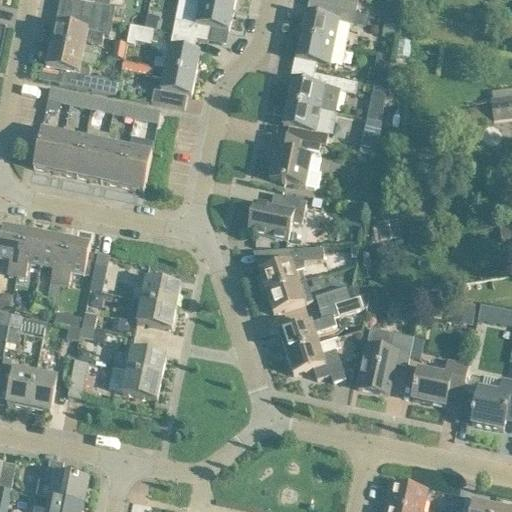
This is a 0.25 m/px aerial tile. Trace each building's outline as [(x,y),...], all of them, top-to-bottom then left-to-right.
[(111,0),(62,0),(83,4),(80,18),(112,25),(115,11),(109,10),(111,0)] [(185,0),(185,3),(200,6),(233,13),(235,0),(185,0)] [(329,0),(330,0),(328,11),(356,17),(358,5),(356,5),(357,0),(329,0)] [(172,37),(196,42),(208,44),(211,31),(229,35),(233,13),(200,6),(198,18),(192,16),(192,14),(183,13),(181,24),(175,23),(172,37)] [(142,9),(140,26),(162,29),(164,12),(142,9)] [(302,39),(346,49),(350,28),(353,28),(356,17),(328,11),(326,21),(306,17),(302,39)] [(56,27),(51,49),(83,55),(85,44),(91,45),(91,47),(101,49),(103,37),(109,38),(112,25),(80,18),(77,31),(56,27)] [(153,32),(131,27),(127,47),(135,48),(136,44),(150,46),(153,32)] [(154,69),(196,78),(200,57),(194,55),(196,42),(172,37),(167,63),(155,61),(154,69)] [(297,63),(316,67),(330,69),(331,65),(342,68),(346,49),(302,39),(297,63)] [(99,58),(83,55),(51,49),(47,70),(63,74),(60,87),(80,91),(117,98),(119,84),(89,79),(91,68),(97,69),(99,58)] [(151,106),(184,113),(187,100),(191,100),(196,78),(154,69),(153,69),(124,63),(122,71),(151,78),(151,80),(163,82),(161,94),(154,93),(151,106)] [(370,69),(367,86),(384,89),(388,72),(370,69)] [(293,84),(288,106),(332,115),(335,116),(339,94),(355,97),(357,86),(327,80),(314,77),(312,88),(293,84)] [(48,103),(59,106),(61,95),(50,93),(48,103)] [(72,97),(61,95),(59,106),(70,108),(72,97)] [(70,108),(81,110),(83,100),(72,97),(70,108)] [(511,121),(511,99),(491,102),(493,124),(511,121)] [(94,102),(83,100),(81,110),(92,112),(94,102)] [(92,112),(103,115),(105,104),(94,102),(92,112)] [(116,107),(105,104),(103,115),(114,117),(116,107)] [(326,149),(328,137),(333,138),(337,116),(335,116),(332,115),(288,106),(283,129),(289,130),(287,141),(320,148),(326,149)] [(114,117),(125,119),(127,109),(116,107),(114,117)] [(138,111),(127,109),(125,119),(136,122),(138,111)] [(136,122),(147,124),(150,113),(138,111),(136,122)] [(160,116),(150,113),(147,124),(158,126),(160,116)] [(367,142),(364,157),(374,159),(380,125),(368,123),(364,142),(367,142)] [(42,133),(38,152),(34,172),(78,181),(86,143),(42,133)] [(320,163),(318,154),(320,148),(287,141),(273,138),(268,164),(274,166),(270,183),(282,186),(282,187),(286,188),(286,186),(305,190),(305,188),(306,189),(314,190),(318,187),(320,179),(318,175),(320,163)] [(130,152),(86,143),(78,181),(122,190),(130,152)] [(122,190),(144,195),(152,157),(130,152),(122,190)] [(287,245),(291,227),(291,225),(301,227),(306,204),(283,199),(280,211),(255,206),(248,237),(287,245)] [(360,230),(364,212),(349,209),(345,227),(360,230)] [(379,229),(374,230),(376,244),(401,240),(399,222),(378,224),(379,229)] [(511,241),(511,227),(499,230),(501,244),(511,241)] [(3,231),(0,246),(0,261),(11,264),(8,277),(16,279),(25,235),(3,231)] [(47,240),(25,235),(16,279),(26,281),(28,267),(41,270),(47,240)] [(47,240),(41,270),(54,272),(48,297),(57,299),(59,287),(60,287),(69,244),(47,240)] [(91,249),(69,244),(60,287),(68,289),(71,276),(84,279),(91,249)] [(260,275),(266,296),(298,286),(298,285),(294,274),(305,271),(305,265),(324,263),(323,251),(269,254),(270,272),(260,275)] [(104,283),(107,272),(109,260),(97,258),(90,293),(110,297),(113,285),(104,283)] [(181,290),(146,282),(141,304),(176,312),(181,290)] [(298,285),(298,286),(266,296),(273,318),(313,305),(306,283),(298,285)] [(346,290),(345,291),(314,301),(319,314),(334,309),(361,300),(361,298),(358,289),(347,292),(346,290)] [(361,300),(334,309),(338,321),(367,311),(370,295),(361,298),(361,300)] [(475,308),(442,303),(440,317),(472,323),(475,308)] [(172,333),(176,312),(141,304),(137,326),(172,333)] [(511,314),(481,308),(478,322),(511,328),(511,314)] [(0,328),(9,331),(12,319),(0,316),(0,328)] [(71,330),(71,331),(82,333),(83,329),(84,322),(56,316),(54,327),(71,330)] [(83,329),(94,331),(97,319),(85,317),(84,322),(83,329)] [(17,349),(21,330),(44,335),(46,326),(12,319),(9,331),(6,347),(17,349)] [(280,336),(286,357),(317,347),(313,337),(335,330),(331,320),(280,336)] [(83,329),(82,333),(80,340),(92,343),(94,331),(83,329)] [(82,333),(71,331),(68,343),(79,345),(80,340),(82,333)] [(362,372),(358,392),(388,398),(394,368),(407,370),(409,360),(413,340),(393,336),(370,332),(367,348),(362,372)] [(413,340),(409,360),(420,363),(424,343),(413,340)] [(317,347),(286,357),(293,379),(313,372),(317,383),(331,379),(333,386),(346,382),(336,354),(320,359),(317,347)] [(131,353),(127,375),(161,382),(166,360),(131,353)] [(75,364),(71,387),(68,400),(80,402),(86,366),(75,364)] [(445,379),(418,373),(412,403),(434,408),(435,405),(441,407),(441,409),(445,410),(448,398),(462,401),(468,369),(447,365),(445,379)] [(7,407),(29,412),(36,377),(14,372),(7,407)] [(70,388),(72,375),(64,373),(61,386),(70,388)] [(157,404),(161,382),(127,375),(122,397),(157,404)] [(51,416),(58,381),(36,377),(29,412),(51,416)] [(477,393),(472,419),(474,420),(472,428),(503,434),(507,418),(511,419),(511,385),(501,383),(498,397),(477,393)] [(48,476),(46,484),(54,486),(50,502),(84,508),(89,484),(62,479),(64,467),(50,465),(49,468),(48,476)] [(2,467),(0,476),(0,491),(11,493),(12,489),(16,469),(2,467)] [(423,511),(428,492),(391,485),(386,508),(402,511),(423,511)] [(40,511),(34,511),(33,511),(82,511),(84,508),(50,502),(48,511),(40,511)]
